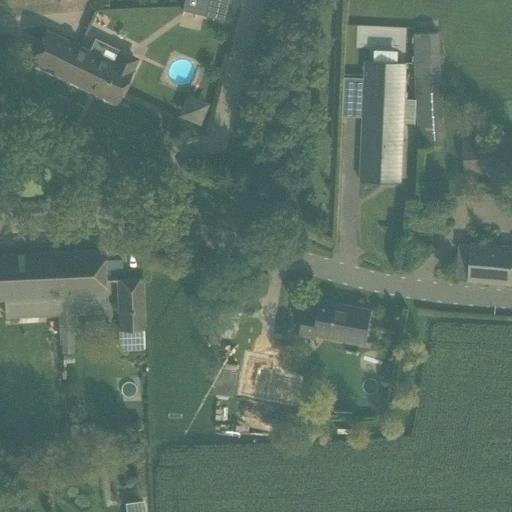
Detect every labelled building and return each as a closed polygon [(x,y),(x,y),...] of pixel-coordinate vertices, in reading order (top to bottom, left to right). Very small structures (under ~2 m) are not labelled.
[(56,0),(61,10),(84,0),(56,0)] [(183,0),(181,11),(204,17),(204,15),(205,16),(217,19),(228,22),(233,4),(221,1),(218,0),(183,0)] [(45,30),(29,62),(116,104),(125,86),(132,72),(139,57),(121,49),(114,64),(45,30)] [(415,66),(416,142),(441,142),(440,65),(439,33),(414,34),(415,66)] [(360,181),(400,183),(405,64),(365,62),(361,161),(360,181)] [(182,95),(176,118),(200,124),(206,101),(182,95)] [(511,137),(463,139),(464,179),(511,177),(511,137)] [(408,200),(406,229),(441,231),(443,203),(408,200)] [(456,280),(511,284),(511,248),(506,247),(459,244),(458,260),(456,280)] [(51,252),(50,252),(53,297),(51,297),(52,316),(58,316),(59,329),(75,328),(74,314),(91,313),(106,312),(105,294),(104,271),(103,267),(103,250),(57,252),(53,253),(51,253),(51,252)] [(0,255),(0,299),(50,297),(53,297),(50,252),(49,252),(49,253),(0,255)] [(141,279),(117,280),(118,300),(119,330),(142,328),(143,328),(142,299),(141,279)] [(315,334),(364,344),(370,311),(320,301),(317,314),(303,311),(299,333),(314,336),(315,334)] [(142,350),(142,328),(119,330),(117,330),(118,351),(142,350)] [(258,343),(248,402),(292,409),(296,379),(283,377),(287,347),(283,347),(258,343)] [(79,424),(70,424),(71,436),(70,436),(71,448),(72,448),(72,450),(94,448),(93,438),(80,439),(79,424)] [(70,436),(58,437),(59,449),(71,448),(70,436)]
